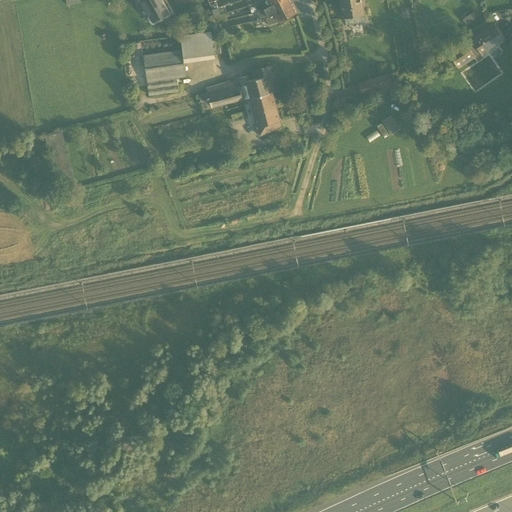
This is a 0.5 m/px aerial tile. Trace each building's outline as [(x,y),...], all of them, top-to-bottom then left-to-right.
[(156,24),(169,18),(159,0),(136,0),(144,16),(150,13),(156,24)] [(260,12),(282,0),(263,0),(256,4),(260,12)] [(261,20),(265,18),(271,16),(292,6),(288,0),(282,0),(260,12),(257,13),(261,20)] [(341,0),(345,18),(365,15),(362,0),(341,0)] [(280,22),(296,14),(292,6),(271,16),(265,18),(269,24),(280,22)] [(217,8),(212,10),(215,17),(220,15),(217,8)] [(473,12),(462,20),(467,25),(477,17),(473,12)] [(228,13),(220,15),(215,17),(216,18),(218,23),(226,21),(225,18),(229,17),(228,13)] [(223,34),(216,18),(210,20),(213,32),(215,40),(221,38),(220,34),(223,34)] [(228,28),(226,21),(218,23),(221,30),(228,28)] [(465,42),(448,54),(459,69),(475,58),(478,62),(483,58),(481,55),(505,40),(493,24),(471,39),(473,43),(468,47),(465,42)] [(182,50),(143,55),(149,96),(178,92),(177,78),(187,77),(184,63),(215,58),(215,54),(221,53),(219,45),(214,46),(212,31),(181,35),(182,50)] [(431,52),(428,45),(421,47),(423,55),(431,52)] [(203,110),(249,99),(273,92),(278,91),(271,67),(251,72),(253,80),(247,81),(245,76),(206,88),(207,93),(198,95),(203,110)] [(401,83),(397,72),(389,75),(389,74),(358,83),(362,98),(385,90),(385,89),(401,83)] [(398,93),(396,88),(386,95),(388,100),(389,99),(391,101),(397,98),(395,95),(398,93)] [(259,136),(283,130),(273,92),(249,99),(259,136)] [(245,111),(231,115),(232,120),(246,116),(245,111)] [(391,112),(376,123),(384,135),(400,124),(391,112)] [(366,133),(370,139),(381,132),(377,126),(366,133)] [(71,183),(74,182),(62,129),(43,134),(57,187),(66,184),(67,188),(72,187),(71,183)] [(357,137),(351,129),(338,139),(344,147),(357,137)] [(339,179),(338,170),(330,172),(331,180),(339,179)]
